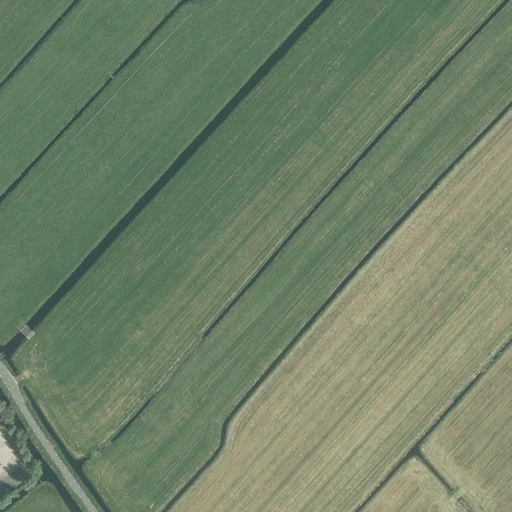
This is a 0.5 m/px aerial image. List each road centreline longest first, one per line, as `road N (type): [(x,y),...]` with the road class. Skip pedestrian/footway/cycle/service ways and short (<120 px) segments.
road 1 (track): [(231,370),(138,511)]
road 2 (unclassified): [(92,511),(0,372)]
